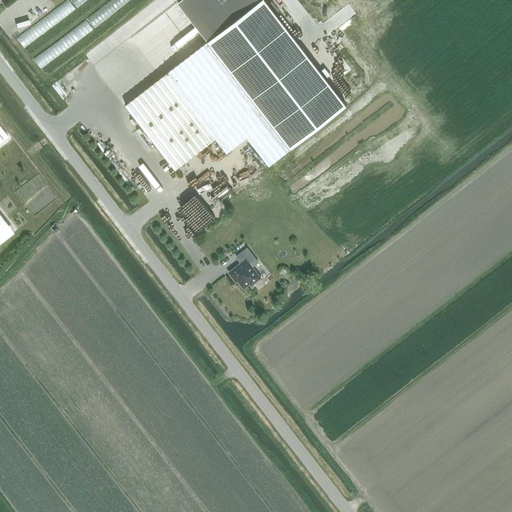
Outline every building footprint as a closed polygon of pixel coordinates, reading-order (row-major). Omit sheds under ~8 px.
[(65,0),(16,38),(24,49),(87,0),(65,0)] [(110,0),(34,60),(41,70),(130,0),(110,0)] [(23,18),(20,3),(10,4),(13,19),(23,18)] [(248,11),(125,105),(176,170),(216,139),(227,153),(247,137),(269,166),(331,118),(248,11)] [(220,171),(230,188),(264,167),(256,154),(231,170),(225,160),(220,163),(223,169),(220,171)] [(219,215),(224,211),(220,206),(215,210),(219,215)] [(0,214),(0,242),(9,236),(1,226),(0,226),(0,219),(3,218),(0,214)] [(230,273),(236,281),(238,280),(244,288),(250,283),(252,285),(260,278),(252,267),(258,262),(247,248),(236,257),(241,263),(230,273)]
